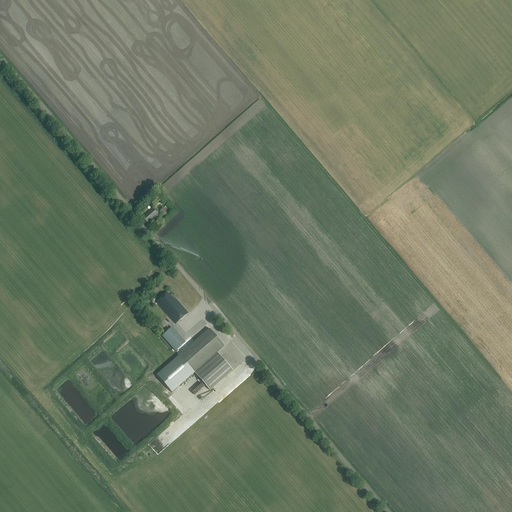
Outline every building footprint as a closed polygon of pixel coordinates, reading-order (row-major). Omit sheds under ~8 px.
[(149,222),(158,214),(153,208),(142,217),(146,222),(148,220),(149,222)] [(164,208),(159,211),(164,217),(168,213),(164,208)] [(175,324),(188,313),(175,299),(174,300),(172,297),(171,297),(167,292),(156,302),(175,324)] [(185,342),(172,327),(162,336),(175,350),(185,342)] [(224,346),(209,328),(179,355),(156,375),(172,392),(194,372),(209,390),(232,370),(217,352),(224,346)] [(233,343),(223,353),(227,356),(236,346),(233,343)]
